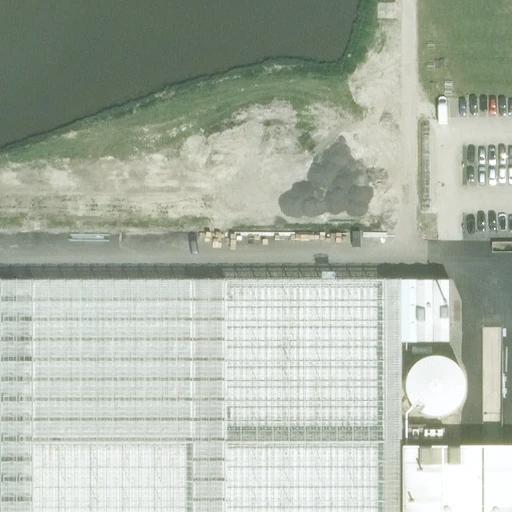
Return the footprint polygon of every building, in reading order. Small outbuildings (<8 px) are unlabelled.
[(398,21),(398,6),(376,6),(376,22),(398,21)] [(218,213),(236,214),(236,204),(219,203),(218,213)] [(401,282),(0,283),(0,511),(402,511),(402,449),(401,282)] [(450,282),(401,282),(401,344),(450,344),(450,282)] [(511,511),(511,449),(402,449),(402,511),(511,511)]
